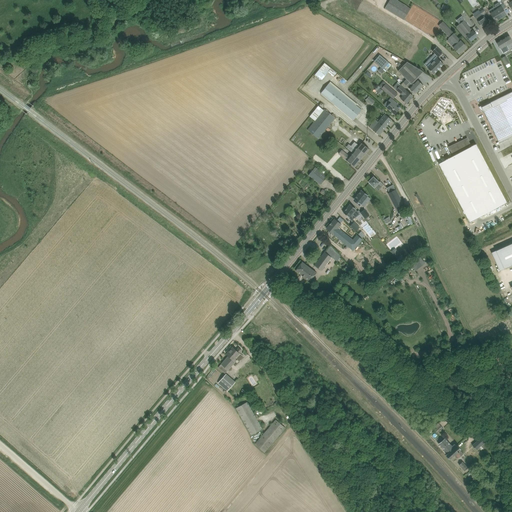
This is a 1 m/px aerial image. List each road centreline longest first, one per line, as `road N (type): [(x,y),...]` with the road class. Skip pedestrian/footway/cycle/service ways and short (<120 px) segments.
road 1 (secondary): [(77,511),(445,76)]
road 2 (track): [(289,282),(281,293),(287,310),(486,511)]
road 3 (track): [(494,396),(448,407),(278,275)]
road 4 (track): [(35,54),(159,0)]
road 5 (unclassified): [(511,193),(445,76)]
